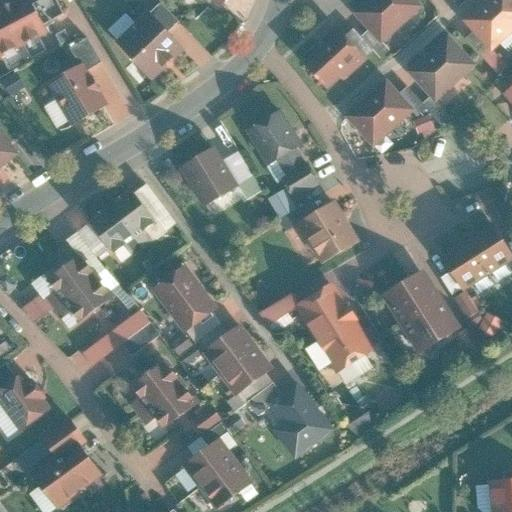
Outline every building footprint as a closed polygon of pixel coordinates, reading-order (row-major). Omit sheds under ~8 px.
[(39,0),(18,0),(6,6),(26,44),(55,29),(51,22),(40,1),(39,0)] [(57,0),(40,0),(40,1),(51,22),(65,15),(57,0)] [(366,0),(354,11),(383,44),(425,6),(420,0),(366,0)] [(511,0),(485,0),(465,18),(495,50),(511,33),(511,0)] [(166,2),(153,13),(170,32),(183,20),(166,2)] [(0,57),(26,44),(6,6),(0,9),(0,57)] [(153,13),(121,43),(156,81),(188,52),(170,32),(153,13)] [(303,58),(329,88),(366,57),(340,27),(303,58)] [(431,96),(437,102),(479,65),(451,33),(408,70),(431,96)] [(84,64),(88,72),(104,63),(90,39),(75,48),(84,64)] [(84,64),(50,84),(74,127),(109,107),(88,72),(84,64)] [(19,73),(5,80),(13,95),(27,87),(19,73)] [(401,92),(389,78),(346,116),(375,148),(417,110),(401,92)] [(408,86),(401,92),(417,110),(421,114),(428,108),(424,103),(408,86)] [(431,96),(424,103),(428,108),(444,124),(451,118),(437,102),(431,96)] [(305,144),(283,109),(246,132),(268,167),(277,162),(298,148),(305,144)] [(0,173),(25,155),(0,124),(0,173)] [(240,187),(215,147),(181,169),(206,208),(240,187)] [(322,184),(298,148),(277,162),(285,175),(281,178),(295,200),(322,184)] [(135,184),(112,200),(146,248),(158,240),(152,232),(163,225),(135,184)] [(112,200),(89,215),(117,256),(129,248),(135,256),(146,248),(112,200)] [(287,231),(297,224),(320,211),(314,201),(281,221),(287,231)] [(361,240),(336,201),(320,211),(297,224),(322,264),(361,240)] [(511,250),(495,224),(469,240),(492,276),(511,263),(511,250)] [(466,293),(492,276),(469,240),(443,257),(466,293)] [(78,258),(39,286),(55,308),(94,279),(78,258)] [(207,288),(190,266),(157,292),(174,313),(207,288)] [(382,294),(403,327),(445,300),(425,267),(382,294)] [(109,299),(94,279),(55,308),(70,326),(109,299)] [(141,299),(155,289),(147,279),(133,289),(141,299)] [(374,282),(359,279),(357,292),(371,295),(374,282)] [(338,373),(376,349),(334,282),(301,303),(295,294),(263,314),(271,326),(297,310),(338,373)] [(224,310),(207,288),(174,313),(191,335),(224,310)] [(478,312),(466,293),(458,298),(470,318),(478,312)] [(445,300),(403,327),(421,355),(463,328),(445,300)] [(96,366),(126,344),(154,324),(145,311),(87,354),(96,366)] [(505,322),(489,314),(481,329),(497,337),(505,322)] [(154,324),(126,344),(135,356),(163,336),(154,324)] [(261,347),(244,326),(207,354),(224,375),(261,347)] [(485,348),(472,327),(460,334),(465,342),(459,345),(468,359),(485,348)] [(195,345),(189,337),(175,347),(181,355),(195,345)] [(277,368),(261,347),(224,375),(240,396),(277,368)] [(194,349),(183,357),(189,365),(200,357),(194,349)] [(0,394),(22,379),(9,364),(0,370),(0,394)] [(134,405),(142,416),(187,386),(170,364),(138,387),(146,397),(134,405)] [(54,408),(30,373),(22,379),(0,394),(0,398),(24,431),(54,408)] [(341,431),(303,382),(287,395),(273,405),(289,426),(278,433),(301,460),(341,431)] [(261,415),(273,405),(287,395),(278,384),(253,404),(261,415)] [(187,386),(142,416),(149,426),(161,418),(169,430),(203,405),(187,386)] [(197,421),(207,434),(226,420),(213,402),(199,412),(202,417),(197,421)] [(241,414),(228,424),(236,435),(249,426),(241,414)] [(48,440),(61,458),(82,443),(87,441),(73,422),(48,440)] [(205,439),(214,450),(227,441),(234,437),(225,425),(205,439)] [(189,467),(204,489),(242,463),(227,441),(214,450),(189,467)] [(60,508),(106,476),(82,443),(61,458),(37,475),(60,508)] [(242,463),(204,489),(219,511),(257,484),(242,463)] [(511,511),(511,480),(492,483),(495,511),(511,511)]
